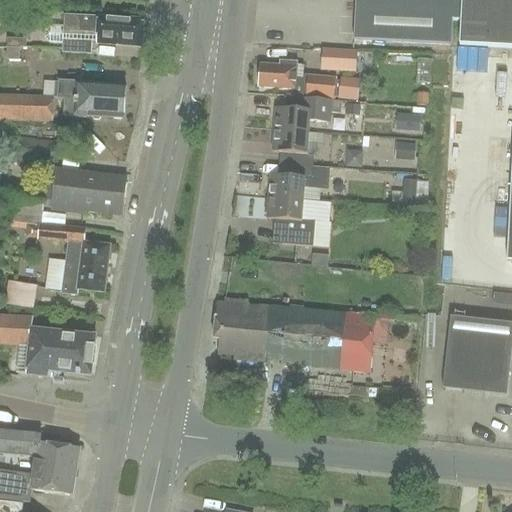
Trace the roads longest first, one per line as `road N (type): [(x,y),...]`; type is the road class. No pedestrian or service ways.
road 1 (tertiary): [(195,53),(115,427)]
road 2 (tertiary): [(172,435),(226,65)]
road 3 (unclassified): [(511,474),(172,435)]
